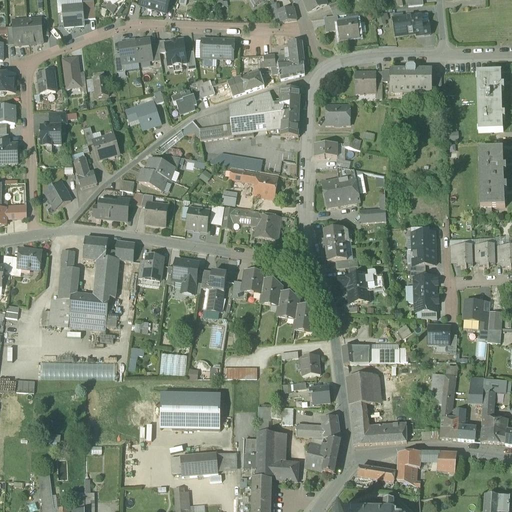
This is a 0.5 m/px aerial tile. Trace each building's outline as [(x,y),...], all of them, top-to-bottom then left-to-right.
[(141,0),(139,8),(153,12),(156,0),(141,0)] [(156,0),(153,12),(166,16),(171,0),(156,0)] [(327,7),(323,0),(302,0),(309,14),(327,7)] [(407,0),(409,9),(423,7),(422,0),(407,0)] [(94,4),(82,5),(82,8),(84,22),(95,21),(94,4)] [(330,8),(334,19),(338,19),(346,18),(341,4),(330,8)] [(271,7),(272,17),(278,16),(277,12),(280,12),(279,6),(271,7)] [(63,10),(63,16),(64,23),(64,29),(84,28),(84,22),(82,8),(63,10)] [(280,24),(280,25),(297,22),(293,9),(280,12),(277,12),(278,16),(280,24)] [(421,18),(404,20),(393,21),(396,39),(406,38),(423,36),(424,36),(422,27),(429,26),(428,17),(421,18)] [(338,25),(338,19),(334,19),(324,21),(325,27),(338,25),(337,25),(338,25)] [(41,21),(27,23),(29,46),(43,45),(42,39),(41,21)] [(339,34),(340,43),(360,40),(358,22),(338,25),(337,25),(338,25),(339,34)] [(15,48),(29,46),(27,23),(13,24),(13,30),(15,48)] [(325,27),(326,35),(339,34),(338,25),(325,27)] [(423,36),(423,38),(431,37),(429,26),(422,27),(424,36),(423,36)] [(186,55),(184,41),(176,42),(176,44),(171,44),(165,45),(164,45),(166,55),(168,70),(173,69),(182,68),(187,67),(186,55)] [(125,67),(139,65),(136,44),(132,45),(131,42),(126,43),(126,45),(119,46),(121,56),(122,67),(125,67)] [(136,44),(139,65),(152,63),(150,47),(150,42),(136,44)] [(201,61),(217,62),(218,43),(202,42),(201,61)] [(234,43),(218,43),(217,62),(233,62),(234,43)] [(290,52),(290,57),(291,65),(304,64),(302,44),(289,46),(290,52)] [(152,63),(152,65),(161,64),(160,56),(158,46),(150,47),(152,63)] [(194,54),(186,55),(187,67),(188,73),(196,71),(194,54)] [(126,74),(125,67),(122,67),(121,56),(114,57),(117,75),(126,74)] [(278,65),(291,65),(290,57),(286,57),(275,58),(275,66),(278,65)] [(272,77),(280,76),(278,65),(275,66),(275,58),(263,58),(264,70),(270,69),(272,77)] [(66,80),(67,91),(80,89),(77,61),(64,63),(65,75),(66,80)] [(291,65),(278,65),(280,76),(281,83),(305,77),(304,64),(291,65)] [(402,94),(411,94),(411,69),(409,69),(407,71),(406,72),(390,72),(390,84),(390,97),(402,97),(402,94)] [(413,69),(411,69),(411,94),(420,94),(420,97),(432,97),(432,88),(432,76),(432,72),(416,72),(415,71),(413,69)] [(39,86),(41,96),(56,95),(53,75),(38,76),(39,86)] [(228,84),(233,100),(264,89),(259,75),(228,84)] [(356,75),(356,96),(376,95),(376,86),(376,75),(356,75)] [(477,76),(479,134),(503,134),(502,121),(505,121),(505,116),(502,116),(502,92),(504,92),(504,87),(501,87),(501,75),(477,76)] [(0,96),(1,97),(4,97),(6,95),(15,95),(14,77),(0,77),(0,96)] [(94,82),(96,100),(109,99),(107,80),(105,80),(99,81),(94,82)] [(201,101),(208,99),(205,91),(204,87),(203,84),(196,86),(201,101)] [(201,102),(201,101),(196,86),(190,87),(192,93),(196,104),(201,102)] [(213,89),(212,89),(205,91),(208,99),(215,97),(213,89)] [(280,111),(283,111),(299,110),(300,92),(287,91),(287,93),(281,92),(280,105),(280,111)] [(176,107),(180,118),(195,112),(194,109),(197,108),(196,104),(192,93),(172,100),(174,108),(176,107)] [(272,128),(281,126),(283,111),(280,111),(280,105),(274,106),(270,94),(230,108),(232,127),(234,138),(234,141),(253,138),(252,130),(266,128),(267,133),(273,132),(272,128)] [(154,96),(157,107),(164,105),(161,95),(159,95),(154,96)] [(138,121),(142,133),(161,127),(154,105),(126,115),(129,125),(138,121)] [(326,127),(350,127),(350,109),(326,108),(326,127)] [(0,125),(7,126),(15,126),(15,109),(0,109),(0,125)] [(298,139),(299,110),(283,111),(281,126),(281,139),(298,139)] [(61,127),(68,127),(66,115),(49,115),(50,127),(61,127)] [(181,132),(185,136),(199,132),(193,123),(192,124),(181,132)] [(458,141),(458,126),(450,126),(450,141),(458,141)] [(44,148),(44,150),(52,149),(52,148),(62,148),(61,127),(50,127),(43,127),(40,127),(41,132),(41,137),(40,138),(41,138),(41,148),(44,148)] [(199,132),(200,143),(234,138),(232,127),(199,132)] [(83,132),(88,148),(94,146),(94,145),(95,145),(94,143),(91,130),(83,132)] [(363,142),(373,144),(374,137),(365,135),(363,142)] [(94,146),(99,162),(118,157),(113,138),(101,141),(102,143),(95,145),(94,145),(94,146)] [(344,149),(355,151),(357,141),(346,139),(344,149)] [(0,165),(17,165),(17,147),(9,147),(9,144),(0,143),(0,165)] [(316,159),(316,160),(324,160),(324,159),(337,159),(337,146),(315,147),(316,159)] [(478,152),(481,210),(505,209),(504,192),(507,192),(507,187),(504,187),(503,173),(506,173),(506,168),(503,168),(503,151),(478,152)] [(72,159),(74,165),(85,161),(84,156),(72,159)] [(244,171),(261,174),(263,162),(222,156),(220,167),(233,170),(244,172),(244,171)] [(174,172),(176,173),(180,161),(166,158),(163,166),(174,170),(174,172)] [(74,165),(82,191),(97,186),(93,174),(89,175),(85,161),(74,165)] [(138,184),(162,193),(166,182),(170,183),(174,172),(174,170),(163,166),(151,162),(147,173),(143,172),(138,184)] [(348,170),(349,171),(350,164),(337,162),(336,168),(348,170)] [(187,169),(205,171),(205,165),(188,163),(187,169)] [(229,181),(256,186),(257,176),(231,171),(229,181)] [(340,171),(342,181),(355,179),(354,173),(340,171)] [(253,199),(275,202),(279,179),(257,176),(256,186),(253,199)] [(322,185),(327,210),(360,205),(355,179),(342,181),(338,182),(322,185)] [(120,193),(133,195),(134,185),(121,183),(120,193)] [(54,205),(57,211),(71,203),(60,185),(45,194),(48,200),(48,202),(50,205),(52,206),(54,205)] [(221,207),(235,209),(237,195),(223,193),(221,207)] [(132,207),(141,209),(144,197),(134,196),(132,207)] [(144,197),(141,209),(147,210),(152,210),(152,205),(153,198),(144,197)] [(359,213),(361,225),(386,224),(385,198),(380,198),(380,212),(359,213)] [(129,203),(119,202),(118,207),(101,205),(100,211),(95,210),(94,219),(99,220),(99,221),(109,222),(109,220),(120,222),(119,223),(127,224),(129,203)] [(224,210),(213,208),(210,225),(221,228),(224,210)] [(26,220),(26,210),(7,210),(7,221),(26,220)] [(145,226),(165,229),(167,212),(152,210),(147,210),(145,226)] [(186,231),(207,234),(210,213),(189,210),(186,231)] [(222,230),(230,232),(231,222),(229,222),(231,211),(224,210),(222,230)] [(255,239),(278,242),(281,219),(258,215),(258,214),(231,211),(229,222),(231,222),(257,225),(256,228),(255,239)] [(231,222),(230,232),(232,232),(233,225),(256,228),(257,225),(231,222)] [(325,245),(327,265),(335,264),(347,262),(345,245),(352,244),(351,236),(345,231),(343,231),(343,230),(324,233),(325,240),(325,245)] [(412,236),(413,252),(435,251),(434,235),(428,235),(412,236)] [(97,262),(106,263),(106,261),(115,262),(116,254),(107,253),(108,242),(85,240),(83,261),(97,262)] [(116,254),(115,262),(120,263),(134,264),(135,246),(117,244),(116,254)] [(460,265),(460,270),(466,270),(466,268),(473,268),(473,265),(472,253),(472,247),(456,248),(456,253),(456,265),(460,265)] [(483,265),(483,269),(489,269),(489,267),(495,267),(495,266),(495,254),(495,249),(495,247),(478,247),(478,253),(479,265),(483,265)] [(505,266),(505,270),(511,270),(511,269),(511,268),(511,248),(501,249),(501,254),(501,266),(505,266)] [(22,270),(30,272),(31,270),(39,271),(39,270),(41,268),(42,264),(40,263),(41,254),(21,251),(19,260),(18,270),(22,270)] [(435,251),(413,252),(413,267),(413,268),(425,267),(435,267),(435,251)] [(61,271),(73,272),(75,254),(63,253),(61,271)] [(145,278),(160,280),(163,260),(158,259),(157,258),(154,257),(152,259),(148,258),(146,265),(147,265),(145,278)] [(3,275),(10,276),(13,259),(4,258),(3,268),(4,268),(3,275)] [(19,260),(13,259),(10,276),(10,277),(21,278),(22,270),(18,270),(19,260)] [(97,262),(94,298),(109,300),(116,300),(120,263),(115,262),(106,261),(106,263),(97,262)] [(182,294),(194,296),(196,285),(199,265),(176,261),(175,269),(173,283),(174,283),(183,284),(182,294)] [(335,264),(336,271),(358,269),(357,261),(347,262),(335,264)] [(138,281),(145,282),(145,278),(147,265),(146,265),(140,264),(138,281)] [(166,286),(173,287),(174,283),(173,283),(175,269),(168,268),(166,286)] [(61,271),(59,294),(72,296),(77,296),(80,273),(73,272),(61,271)] [(203,272),(201,286),(196,285),(194,296),(200,297),(201,290),(206,291),(210,291),(212,273),(203,272)] [(254,292),(262,293),(264,281),(265,276),(254,274),(253,274),(253,275),(246,274),(246,272),(245,272),(243,285),(242,293),(245,294),(254,295),(254,292)] [(215,313),(220,314),(221,302),(223,302),(227,276),(212,273),(210,291),(206,312),(215,313)] [(346,278),(346,279),(348,289),(350,306),(356,305),(369,304),(368,293),(367,289),(366,279),(366,276),(346,278)] [(368,279),(366,279),(367,289),(384,287),(383,277),(376,278),(368,279)] [(145,278),(145,282),(138,281),(137,288),(159,291),(160,280),(145,278)] [(339,290),(348,289),(346,279),(338,280),(339,290)] [(414,281),(414,294),(436,294),(436,288),(438,288),(438,282),(436,282),(436,279),(424,280),(414,280),(414,281)] [(278,309),(278,308),(279,308),(281,294),(282,289),(274,288),(274,283),(264,281),(262,293),(262,296),(262,297),(261,297),(260,305),(270,307),(273,305),(278,306),(278,308),(278,309)] [(232,299),(244,301),(245,294),(242,293),(243,285),(234,284),(232,299)] [(55,329),(68,330),(70,315),(72,296),(59,294),(58,301),(55,329)] [(291,296),(281,294),(279,308),(278,308),(278,309),(277,318),(287,320),(289,318),(295,319),(295,321),(295,322),(295,321),(296,321),(297,308),(298,308),(299,302),(290,301),(291,296)] [(436,300),(436,294),(414,294),(415,307),(417,307),(417,314),(421,314),(424,314),(427,310),(437,310),(437,306),(439,306),(438,300),(436,300)] [(72,296),(70,315),(107,319),(109,300),(94,298),(77,296),(72,296)] [(42,328),(55,329),(58,301),(52,300),(50,313),(43,312),(42,328)] [(480,324),(481,324),(482,314),(483,305),(465,304),(464,322),(480,324)] [(483,304),(483,305),(482,314),(490,315),(490,305),(483,304)] [(344,306),(345,315),(357,313),(356,305),(350,306),(344,306)] [(7,307),(5,319),(17,321),(19,309),(7,307)] [(308,309),(298,308),(297,308),(296,321),(295,321),(295,322),(294,331),(304,333),(306,331),(313,332),(315,315),(307,314),(308,309)] [(421,321),(437,322),(437,310),(427,310),(424,314),(421,314),(421,321)] [(218,322),(220,314),(206,312),(204,312),(203,319),(218,322)] [(480,332),(488,333),(490,315),(482,314),(481,324),(480,324),(480,332)] [(106,334),(106,330),(107,319),(70,315),(68,330),(106,334)] [(490,315),(488,333),(500,333),(501,316),(490,315)] [(107,319),(106,330),(113,331),(114,320),(107,319)] [(135,326),(134,336),(147,337),(148,325),(142,324),(142,327),(135,326)] [(209,348),(220,350),(223,328),(212,326),(209,348)] [(398,332),(403,340),(412,334),(406,326),(398,332)] [(449,338),(450,332),(448,332),(447,330),(447,329),(429,328),(428,347),(449,347),(449,338)] [(501,333),(500,333),(488,333),(487,345),(500,347),(501,333)] [(457,338),(449,338),(449,347),(449,352),(456,353),(457,338)] [(342,349),(344,367),(350,367),(350,366),(388,366),(388,351),(369,351),(369,348),(342,349)] [(129,349),(126,373),(135,374),(137,357),(143,358),(144,351),(129,349)] [(388,351),(388,366),(399,365),(398,351),(390,351),(388,351)] [(187,358),(161,356),(159,378),(185,380),(187,358)] [(302,372),(303,379),(320,377),(318,358),(301,359),(301,363),(302,372)] [(43,378),(70,379),(70,363),(43,363),(43,378)] [(295,373),(302,372),(301,363),(294,363),(295,373)] [(446,368),(445,378),(442,408),(442,414),(441,421),(442,421),(449,421),(455,367),(446,368)] [(223,381),(257,381),(257,370),(223,370),(223,381)] [(198,372),(189,371),(187,382),(197,382),(198,372)] [(430,407),(433,407),(442,408),(445,378),(433,376),(430,407)] [(347,379),(353,430),(369,429),(367,407),(376,406),(373,377),(347,379)] [(34,395),(35,383),(17,382),(16,394),(34,395)] [(470,393),(484,393),(484,382),(471,382),(470,393)] [(483,408),(483,412),(491,412),(493,395),(505,396),(506,395),(507,384),(484,382),(484,393),(483,408)] [(292,387),(283,388),(283,395),(292,395),(292,387)] [(322,404),(322,405),(330,405),(329,389),(309,390),(310,399),(312,398),(312,405),(322,404)] [(468,407),(483,408),(484,393),(470,393),(468,407)] [(221,397),(161,395),(160,432),(220,433),(221,397)] [(258,409),(257,435),(269,436),(269,424),(271,424),(271,420),(271,409),(258,409)] [(283,410),(271,409),(271,420),(282,421),(282,415),(283,410)] [(483,412),(482,420),(492,421),(493,412),(491,412),(483,412)] [(441,421),(442,414),(432,413),(432,420),(441,421)] [(464,429),(465,421),(465,419),(465,413),(454,413),(453,421),(452,433),(458,433),(458,429),(464,429)] [(321,421),(323,433),(324,440),(341,441),(338,419),(321,421)] [(482,420),(482,432),(507,434),(507,432),(508,422),(492,421),(482,420)] [(440,442),(457,443),(458,433),(452,433),(453,421),(449,421),(442,421),(440,442)] [(323,440),(324,440),(323,433),(312,432),(312,428),(297,427),(296,438),(323,440)] [(353,430),(354,447),(406,445),(405,428),(390,429),(389,427),(369,429),(353,430)] [(458,429),(458,433),(457,443),(474,444),(476,431),(464,429),(458,429)] [(511,448),(511,433),(507,432),(507,434),(482,432),(481,445),(505,447),(511,448)] [(257,461),(275,463),(276,436),(269,436),(257,435),(257,443),(257,456),(257,461)] [(287,437),(276,436),(275,463),(286,464),(287,437)] [(311,447),(322,450),(324,442),(313,441),(311,447)] [(244,442),(243,455),(257,456),(257,443),(244,442)] [(306,470),(334,476),(341,443),(324,442),(322,450),(311,447),(306,470)] [(241,478),(240,499),(256,500),(256,481),(257,481),(257,461),(257,456),(243,455),(243,478),(241,478)] [(418,491),(419,491),(420,484),(416,483),(417,471),(420,471),(420,464),(421,455),(418,455),(399,456),(398,457),(397,484),(418,491)] [(437,474),(455,477),(457,456),(421,455),(420,464),(438,464),(437,474)] [(216,456),(180,459),(182,476),(182,480),(218,477),(218,474),(217,457),(216,456)] [(233,456),(217,457),(218,474),(235,472),(233,456)] [(182,476),(180,459),(171,459),(172,477),(182,476)] [(299,465),(286,464),(275,463),(257,461),(257,481),(272,482),(298,484),(299,465)] [(358,480),(394,486),(396,475),(359,469),(358,480)] [(38,474),(43,511),(53,511),(52,498),(49,473),(38,474)] [(255,511),(269,511),(270,496),(272,496),(272,483),(272,482),(257,481),(256,481),(256,500),(255,511)] [(185,511),(189,511),(187,494),(184,495),(183,490),(175,491),(176,511),(185,511)] [(72,511),(84,511),(85,511),(85,505),(85,498),(72,498),(72,511)] [(255,511),(256,500),(240,499),(240,501),(237,501),(236,511),(255,511)] [(484,511),(509,511),(510,501),(485,499),(484,511)] [(393,511),(394,508),(395,508),(395,507),(394,507),(394,503),(395,502),(394,501),(393,502),(385,502),(384,501),(383,502),(384,503),(384,507),(382,507),(382,508),(383,508),(383,511),(377,511),(377,510),(376,510),(376,511),(369,511),(369,510),(368,510),(368,511),(361,511),(361,509),(360,509),(360,511),(353,511),(353,509),(352,509),(352,511),(351,511),(350,511),(349,511),(348,511),(393,511)]
